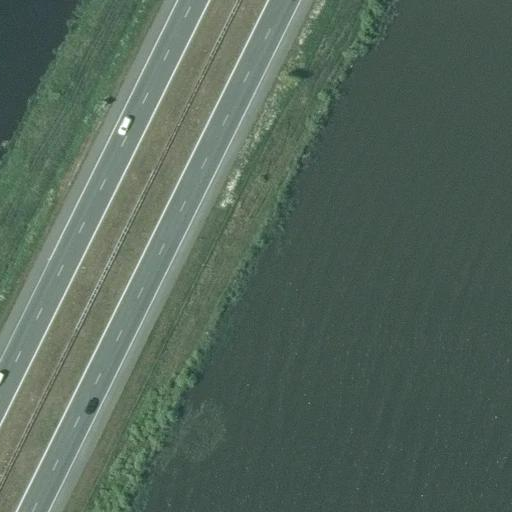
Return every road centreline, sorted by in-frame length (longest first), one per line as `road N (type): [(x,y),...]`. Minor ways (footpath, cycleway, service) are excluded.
road 1 (motorway): [(31,511),(282,0)]
road 2 (motorway): [(192,0),(0,392)]
